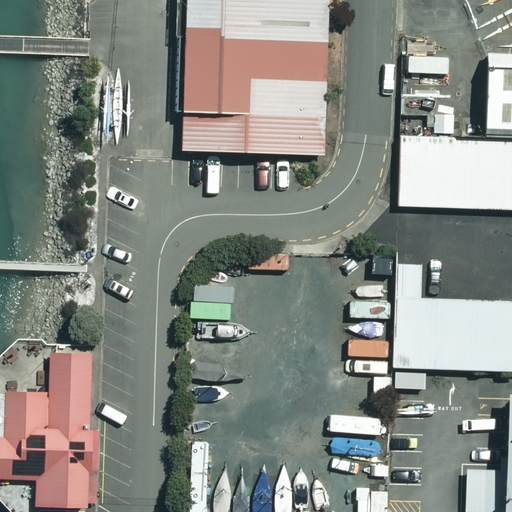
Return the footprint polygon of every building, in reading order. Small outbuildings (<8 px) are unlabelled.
[(186,0),(184,37),(224,40),(328,46),(328,0),(186,0)] [(224,40),(184,37),(185,43),(183,117),(182,122),(181,149),(246,150),(324,153),(328,46),(224,40)] [(176,116),(183,117),(185,43),(178,42),(176,116)] [(511,53),(477,52),(474,140),(396,137),(394,204),(511,207),(511,53)] [(420,263),(391,262),(388,366),(511,369),(511,299),(419,297),(420,263)] [(17,441),(0,441),(0,487),(46,489),(46,510),(80,511),(108,511),(112,357),(87,356),(59,356),(58,399),(18,398),(17,441)] [(511,383),(503,384),(502,452),(498,452),(498,464),(463,463),(463,508),(511,508),(511,383)]
